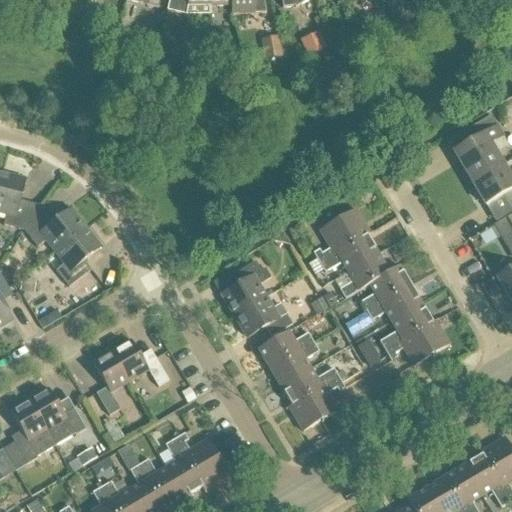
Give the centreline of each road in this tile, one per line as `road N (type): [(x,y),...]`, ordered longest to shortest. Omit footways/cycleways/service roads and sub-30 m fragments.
road 1 (residential): [(287,492),(162,270)]
road 2 (residential): [(503,362),(287,492)]
road 3 (residential): [(311,511),(511,392)]
road 4 (residential): [(503,362),(391,172)]
road 5 (residential): [(162,270),(96,176),(64,155),(0,137)]
road 6 (residential): [(0,368),(162,270)]
